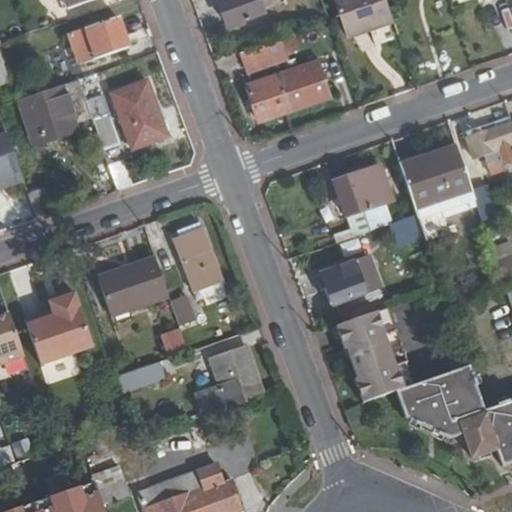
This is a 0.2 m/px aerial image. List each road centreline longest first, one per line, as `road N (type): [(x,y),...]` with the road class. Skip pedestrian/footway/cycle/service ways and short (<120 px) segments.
road 1 (residential): [(229,174),(354,502)]
road 2 (residential): [(229,174),(511,76)]
road 3 (residential): [(0,253),(229,174)]
road 4 (residential): [(165,0),(229,174)]
